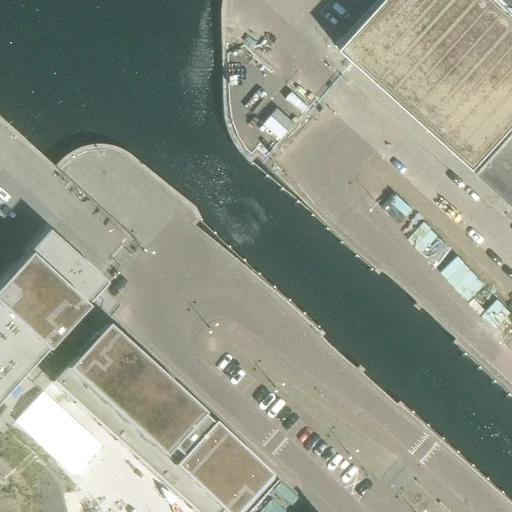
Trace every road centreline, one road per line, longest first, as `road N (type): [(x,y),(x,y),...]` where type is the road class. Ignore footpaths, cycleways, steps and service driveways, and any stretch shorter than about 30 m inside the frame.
road 1 (unclassified): [(351,511),(184,354),(187,313),(223,293),(249,302),(491,511)]
road 2 (unclassified): [(511,368),(309,187),(342,94)]
road 3 (unclassified): [(511,238),(342,94)]
